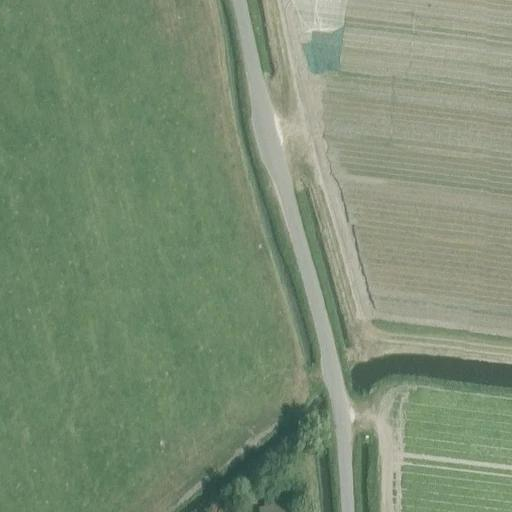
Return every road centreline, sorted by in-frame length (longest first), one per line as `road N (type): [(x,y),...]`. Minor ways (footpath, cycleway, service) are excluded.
road 1 (unclassified): [(347,511),(339,399),(239,0)]
road 2 (track): [(147,511),(305,382),(332,380)]
